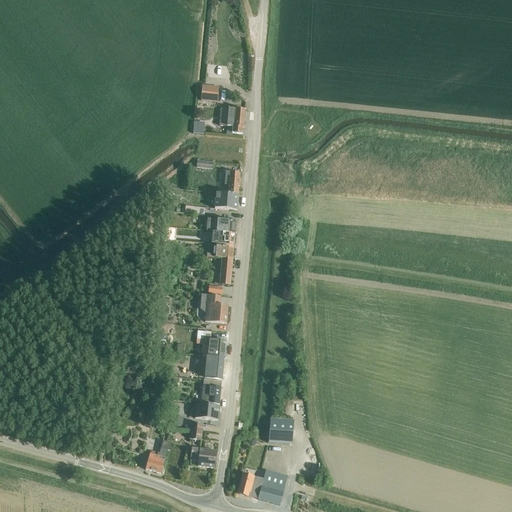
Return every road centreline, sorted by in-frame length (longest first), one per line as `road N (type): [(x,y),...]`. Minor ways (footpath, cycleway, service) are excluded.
road 1 (tertiary): [(213,506),(230,410),(263,0)]
road 2 (tertiary): [(213,506),(0,441)]
